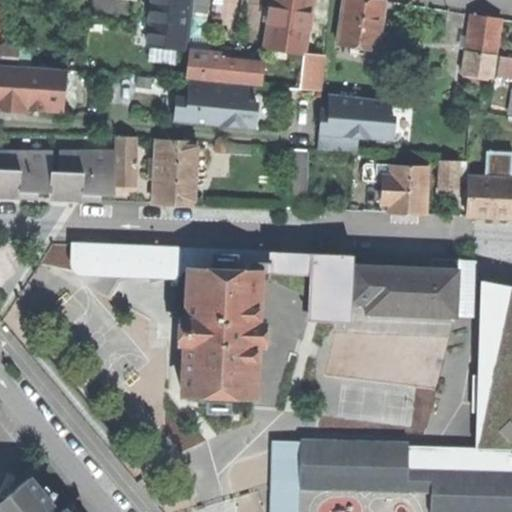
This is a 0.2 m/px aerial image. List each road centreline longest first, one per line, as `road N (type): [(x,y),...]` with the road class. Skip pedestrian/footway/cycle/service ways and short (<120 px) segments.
road 1 (residential): [(511,238),(0,220)]
road 2 (residential): [(0,370),(115,511)]
